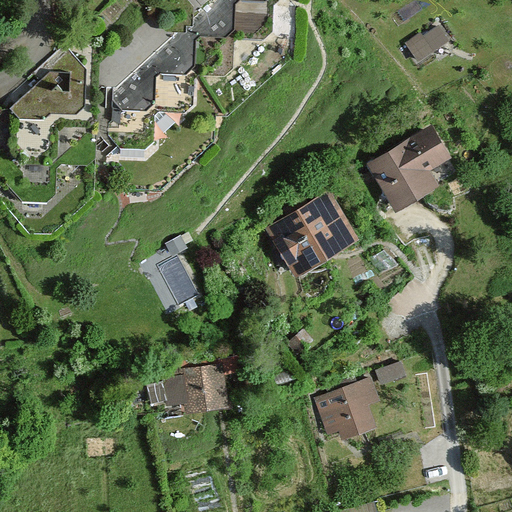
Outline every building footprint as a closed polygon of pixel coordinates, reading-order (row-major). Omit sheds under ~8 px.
[(280,0),(203,0),(114,84),(86,90),(89,70),(62,45),(0,96),(0,200),(27,234),(52,237),(103,194),(103,154),(121,145),(144,147),(157,135),(156,109),(186,110),(185,69),(231,68),(228,36),(277,36),(280,0)] [(421,57),(453,35),(441,18),(409,39),(421,57)] [(407,133),(364,160),(394,210),(440,183),(431,167),(452,155),(436,129),(413,143),(407,133)] [(330,186),(265,221),(293,273),(358,238),(330,186)] [(223,360),(149,373),(154,402),(184,396),(186,409),(231,401),(223,360)] [(370,374),(312,397),(330,444),(376,426),(367,404),(380,400),(370,374)] [(332,507),(332,511),(381,511),(378,498),(332,507)]
